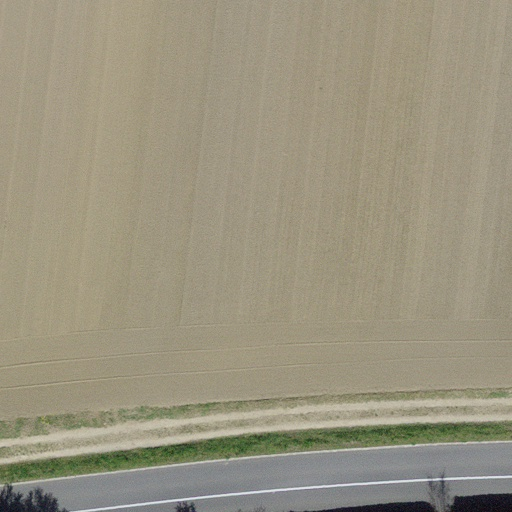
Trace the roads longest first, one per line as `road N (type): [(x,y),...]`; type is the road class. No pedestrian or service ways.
road 1 (track): [(511,417),(300,417),(0,442)]
road 2 (primary): [(59,511),(357,479),(511,478)]
